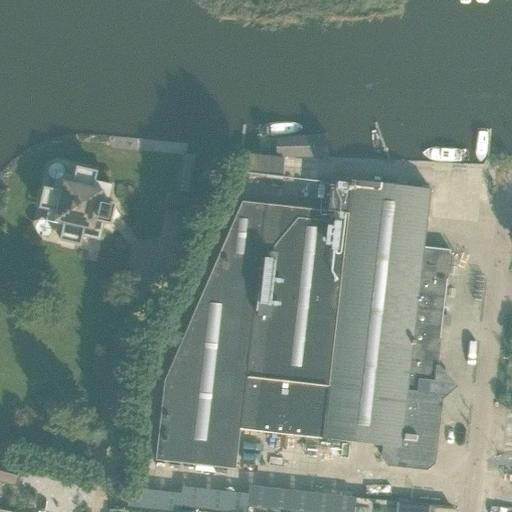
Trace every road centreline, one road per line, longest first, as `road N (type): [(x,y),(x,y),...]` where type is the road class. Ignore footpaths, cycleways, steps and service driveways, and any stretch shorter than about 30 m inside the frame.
road 1 (unclassified): [(471,511),(507,198)]
road 2 (residential): [(96,511),(115,348),(123,317),(158,264),(164,219)]
road 3 (unknown): [(472,498),(250,462)]
